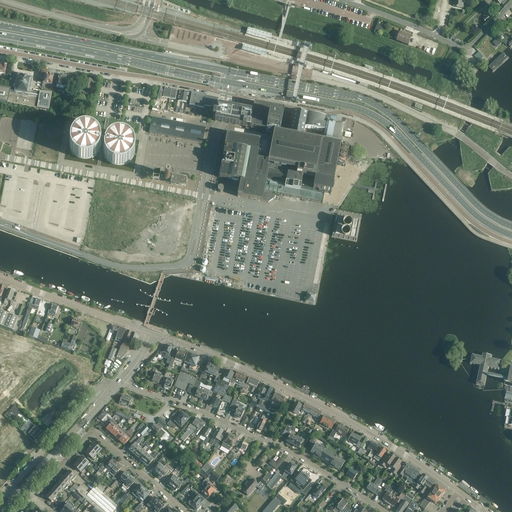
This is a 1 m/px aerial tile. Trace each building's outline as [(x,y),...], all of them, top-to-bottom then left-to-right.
[(463,8),(464,0),(454,0),(454,6),(463,8)] [(251,29),(249,36),(270,41),(271,34),(251,29)] [(408,46),(411,38),(412,36),(400,32),(397,41),(408,46)] [(250,44),(248,52),(266,57),(268,49),(250,44)] [(508,57),(501,49),(484,64),(492,72),(508,57)] [(41,90),(44,90),(45,85),(52,86),(54,75),(53,75),(53,74),(50,73),(49,74),(48,74),(47,75),(44,74),(43,83),(42,84),(41,90)] [(0,101),(2,102),(49,110),(52,94),(40,92),(40,93),(31,92),(29,92),(29,93),(28,93),(31,79),(18,76),(15,92),(14,92),(15,91),(11,90),(11,91),(10,91),(10,89),(4,88),(0,87),(0,101)] [(56,87),(67,89),(69,78),(58,76),(57,82),(56,82),(56,83),(57,84),(56,87)] [(83,89),(92,90),(93,81),(85,79),(83,89)] [(164,89),(162,98),(166,99),(169,99),(171,89),(168,88),(168,89),(166,88),(164,88),(164,89)] [(171,89),(169,99),(176,100),(178,90),(171,89)] [(178,102),(187,104),(189,93),(180,91),(178,102)] [(195,107),(197,94),(192,93),(189,108),(192,108),(195,108),(195,107)] [(213,98),(210,111),(211,111),(211,110),(213,110),(213,107),(216,108),(218,99),(213,98)] [(216,111),(214,111),(213,116),(215,117),(215,121),(219,122),(226,123),(231,124),(242,126),(280,133),(284,110),(254,104),(253,111),(234,107),(229,106),(222,105),(218,104),(216,111)] [(280,133),(274,132),(271,144),(260,142),(261,140),(227,134),(219,177),(240,182),(237,197),(268,202),(274,198),(274,194),(322,204),(324,194),(331,195),(338,158),(345,159),(346,151),(340,149),(345,121),(293,112),(289,135),(280,133)] [(205,128),(200,127),(152,117),(150,130),(149,133),(197,142),(202,143),(203,141),(204,131),(205,128)] [(102,146),(106,128),(102,128),(100,141),(99,138),(98,136),(96,134),(94,132),(92,131),(90,130),(88,129),(85,129),(83,129),(80,130),(78,131),(76,132),(74,134),(72,136),(71,139),(70,141),(70,144),(70,146),(70,149),(71,151),(73,153),(74,155),(76,157),(78,158),(81,159),(83,160),(86,160),(89,159),(91,159),(93,157),(95,156),(97,154),(99,152),(100,149),(100,148),(100,146),(102,146)] [(115,136),(113,137),(110,138),(108,140),(107,142),(109,129),(106,128),(102,146),(104,147),(104,148),(104,150),(104,153),(104,155),(105,158),(106,160),(108,162),(110,164),(113,165),(115,166),(118,166),(120,166),(123,166),(125,165),(128,164),(130,162),(131,160),(133,158),(134,155),(134,154),(134,152),(134,149),(134,147),(133,144),(131,142),(130,140),(128,138),(125,137),(123,136),(120,136),(118,136),(115,136)] [(161,181),(187,185),(188,178),(162,174),(161,181)] [(336,218),(332,236),(356,241),(359,223),(336,218)] [(7,290),(6,295),(5,295),(3,298),(2,303),(5,305),(7,300),(11,301),(14,292),(7,290)] [(314,303),(315,295),(308,294),(306,301),(314,303)] [(30,304),(27,311),(31,313),(33,308),(36,309),(37,308),(38,309),(40,303),(41,300),(36,299),(36,300),(34,299),(32,305),(30,304)] [(43,301),(42,304),(40,303),(38,309),(39,309),(39,308),(40,309),(41,307),(48,309),(50,304),(43,301)] [(49,310),(48,313),(55,316),(58,307),(52,305),(51,310),(49,310)] [(0,310),(0,325),(4,327),(9,314),(0,310)] [(9,314),(4,327),(13,330),(18,317),(9,314)] [(77,329),(80,321),(73,319),(71,326),(77,329)] [(51,333),(54,326),(48,324),(45,331),(51,333)] [(118,328),(112,325),(107,338),(110,339),(112,334),(111,334),(111,332),(116,334),(118,328)] [(32,328),(29,336),(37,339),(40,331),(32,328)] [(119,328),(114,341),(120,343),(125,330),(119,328)] [(127,331),(122,346),(121,345),(116,358),(122,360),(126,355),(129,350),(129,348),(131,344),(132,341),(135,342),(137,335),(127,331)] [(166,354),(165,358),(168,359),(166,363),(170,364),(173,357),(170,356),(170,355),(173,348),(165,345),(162,352),(166,354)] [(118,350),(112,348),(108,359),(114,362),(118,350)] [(173,357),(170,364),(169,365),(172,367),(175,360),(178,361),(178,360),(183,361),(186,354),(179,351),(176,357),(173,356),(173,357)] [(196,365),(199,357),(188,353),(184,362),(191,365),(189,370),(191,371),(192,367),(194,368),(193,370),(197,371),(199,366),(196,365)] [(511,381),(511,367),(509,377),(488,372),(489,367),(498,370),(500,361),(490,359),(491,356),(483,354),(482,357),(473,355),(471,364),(480,366),(476,385),(485,387),(487,375),(505,379),(504,381),(508,381),(511,381)] [(209,363),(207,370),(204,368),(201,376),(204,377),(204,378),(205,375),(210,377),(215,366),(209,364),(209,363)] [(155,373),(156,371),(158,366),(155,365),(153,370),(150,376),(153,377),(152,381),(159,384),(162,376),(155,373)] [(220,368),(215,366),(210,377),(215,379),(214,382),(215,382),(217,382),(220,375),(218,374),(220,368)] [(0,396),(14,380),(0,368),(0,396)] [(226,371),(224,374),(221,373),(218,381),(229,386),(230,383),(234,374),(226,371)] [(164,386),(165,386),(164,387),(165,388),(167,389),(168,388),(170,389),(173,381),(168,379),(170,373),(166,372),(162,382),(165,383),(164,386)] [(180,372),(174,387),(190,394),(193,387),(195,388),(198,381),(199,378),(197,377),(196,379),(180,372)] [(237,384),(242,374),(237,372),(234,378),(233,378),(232,382),(237,384)] [(244,383),(247,376),(242,374),(237,384),(243,387),(245,383),(244,383)] [(249,385),(251,386),(254,388),(252,391),(255,393),(257,389),(256,389),(259,382),(249,378),(246,384),(245,384),(243,387),(247,389),(249,385)] [(225,394),(229,386),(218,381),(217,383),(217,382),(215,388),(213,392),(223,397),(225,394)] [(267,387),(260,384),(255,395),(250,404),(257,407),(261,400),(261,398),(262,398),(267,388),(267,387)] [(198,389),(195,397),(200,399),(205,389),(199,386),(198,389)] [(205,389),(204,391),(200,399),(206,401),(206,400),(209,401),(213,392),(215,388),(211,387),(210,389),(211,389),(210,391),(205,389)] [(261,398),(261,400),(257,407),(263,411),(267,403),(268,402),(267,401),(269,398),(272,390),(267,388),(262,398),(261,398)] [(281,405),(285,397),(275,392),(271,400),(281,405)] [(227,395),(224,400),(230,403),(233,398),(227,395)] [(124,399),(118,396),(116,402),(126,406),(128,398),(125,397),(124,399)] [(222,402),(214,398),(211,405),(219,409),(222,402)] [(229,409),(233,410),(236,412),(234,415),(235,416),(234,416),(235,417),(237,418),(238,418),(238,417),(241,418),(244,411),(238,408),(238,406),(240,403),(237,402),(238,400),(234,398),(229,409)] [(279,409),(267,403),(263,411),(275,416),(279,409)] [(302,406),(296,403),(293,407),(292,407),(289,412),(288,414),(296,418),(302,406)] [(309,406),(305,404),(302,410),(301,412),(303,413),(304,411),(306,412),(309,406)] [(13,420),(21,410),(14,405),(7,414),(13,420)] [(313,408),(309,406),(306,412),(308,413),(307,416),(305,416),(304,418),(302,422),(305,424),(307,420),(309,417),(313,408)] [(317,410),(313,408),(309,417),(311,418),(312,415),(314,416),(317,410)] [(185,414),(184,415),(182,414),(177,420),(174,418),(168,424),(170,427),(171,426),(174,428),(178,425),(181,428),(189,419),(187,418),(188,417),(185,414)] [(324,416),(320,424),(324,426),(324,427),(325,427),(330,419),(324,416)] [(160,418),(157,421),(163,427),(166,424),(160,418)] [(194,426),(192,429),(187,435),(189,437),(191,435),(201,421),(197,418),(192,424),(194,426)] [(335,422),(330,419),(325,427),(327,428),(331,430),(335,422)] [(261,431),(264,425),(266,422),(261,420),(256,429),(261,431)] [(205,424),(201,421),(191,435),(190,436),(192,438),(195,434),(197,435),(205,424)] [(41,432),(35,426),(31,422),(27,426),(38,435),(41,432)] [(106,429),(110,433),(118,425),(116,424),(114,426),(111,423),(106,429)] [(35,439),(38,435),(27,426),(25,424),(23,426),(26,428),(24,430),(35,439)] [(165,433),(161,430),(161,429),(155,424),(152,428),(158,433),(162,437),(165,433)] [(118,425),(110,433),(115,437),(120,431),(122,429),(118,425)] [(339,425),(337,428),(337,429),(334,428),(330,436),(333,438),(336,433),(344,437),(348,430),(339,425)] [(139,434),(142,436),(148,429),(145,427),(139,434)] [(199,440),(199,439),(204,441),(200,446),(201,447),(204,444),(206,445),(209,439),(207,438),(212,430),(206,427),(201,435),(199,434),(197,438),(199,440)] [(213,438),(212,440),(214,441),(215,439),(218,441),(215,447),(217,448),(223,437),(221,436),(223,432),(218,429),(213,438)] [(287,432),(281,429),(278,435),(284,439),(284,438),(287,432)] [(120,431),(115,437),(119,441),(126,434),(124,433),(123,434),(120,431)] [(126,434),(119,441),(124,445),(131,437),(127,433),(126,434)] [(361,438),(352,433),(348,440),(357,445),(356,447),(359,448),(362,443),(359,442),(361,438)] [(233,436),(230,434),(229,435),(228,435),(225,439),(226,439),(223,443),(224,443),(222,446),(225,448),(224,448),(225,449),(226,447),(233,436),(234,435),(233,435),(233,436)] [(293,445),(297,438),(290,434),(287,440),(286,442),(287,442),(286,443),(290,445),(290,444),(293,445)] [(236,437),(233,436),(226,447),(229,450),(231,447),(233,445),(234,443),(235,444),(237,441),(236,440),(237,439),(235,439),(236,437)] [(129,450),(134,454),(139,448),(137,446),(140,442),(142,439),(140,438),(129,450)] [(302,441),(297,438),(293,445),(298,448),(299,448),(300,448),(301,445),(300,444),(302,441)] [(379,447),(371,442),(370,441),(365,439),(360,447),(365,450),(365,449),(371,452),(370,452),(374,455),(379,447)] [(164,440),(161,443),(165,446),(163,449),(166,451),(170,446),(164,440)] [(248,445),(241,441),(238,447),(237,446),(236,449),(241,452),(240,453),(242,454),(242,452),(243,450),(245,451),(248,445)] [(94,443),(90,448),(96,454),(100,449),(94,443)] [(324,462),(324,463),(330,453),(316,444),(311,453),(314,455),(313,455),(319,459),(320,458),(324,461),(324,462)] [(145,451),(138,458),(143,462),(148,456),(146,454),(149,450),(151,447),(149,446),(147,448),(145,451)] [(96,454),(90,448),(85,453),(92,459),(96,454)] [(139,448),(134,454),(138,458),(145,451),(143,449),(142,450),(139,448)] [(386,451),(381,448),(374,458),(376,460),(377,458),(380,460),(386,451)] [(236,455),(232,452),(227,457),(231,461),(236,455)] [(147,466),(156,457),(158,454),(157,453),(155,455),(154,454),(153,456),(150,454),(148,456),(143,462),(147,466)] [(345,462),(330,453),(324,463),(327,464),(327,463),(331,465),(330,466),(335,469),(335,468),(339,471),(345,462)] [(387,465),(390,467),(396,458),(390,454),(387,459),(385,457),(379,464),(384,468),(387,465)] [(82,457),(78,461),(84,467),(89,463),(82,457)] [(281,458),(276,464),(272,461),(269,464),(276,470),(284,461),(281,458)] [(401,462),(396,458),(390,467),(393,469),(390,472),(396,476),(397,474),(400,470),(401,469),(398,467),(401,462)] [(110,472),(117,464),(112,460),(108,465),(105,463),(101,468),(97,464),(94,468),(100,474),(106,468),(110,472)] [(84,467),(78,461),(74,466),(82,473),(83,473),(82,472),(83,471),(85,471),(87,469),(84,467)] [(209,477),(215,470),(214,471),(210,467),(211,467),(211,466),(210,467),(206,464),(207,463),(201,469),(209,477)] [(401,470),(400,470),(397,474),(398,475),(399,474),(402,477),(403,475),(410,465),(406,463),(402,469),(401,470)] [(121,468),(117,464),(110,472),(109,473),(114,477),(121,468)] [(153,472),(157,476),(164,468),(160,464),(156,468),(155,467),(154,469),(156,470),(153,472)] [(178,466),(176,464),(170,471),(172,473),(175,470),(178,466)] [(296,470),(289,465),(283,475),(288,478),(289,476),(292,477),(296,470)] [(410,465),(403,475),(408,479),(409,477),(415,469),(410,465)] [(164,468),(157,476),(161,479),(163,477),(164,478),(165,476),(169,472),(164,468)] [(355,472),(350,469),(346,475),(354,480),(356,476),(359,477),(363,471),(358,468),(355,472)] [(420,473),(415,469),(409,477),(412,479),(410,482),(412,484),(420,473)] [(75,475),(70,470),(69,471),(65,475),(72,481),(71,480),(73,478),(74,479),(76,477),(75,476),(75,475)] [(215,490),(208,483),(209,481),(207,480),(209,477),(201,470),(198,472),(206,479),(205,480),(203,482),(204,483),(202,485),(206,488),(212,494),(215,490)] [(122,481),(125,483),(130,477),(126,472),(119,480),(121,482),(122,481)] [(300,472),(290,483),(305,496),(314,486),(310,482),(311,482),(300,472)] [(252,479),(249,483),(242,491),(248,496),(256,486),(261,490),(270,480),(269,479),(272,476),(268,473),(258,485),(252,479)] [(271,490),(282,477),(277,473),(267,486),(271,490)] [(72,481),(65,475),(61,480),(67,485),(69,483),(70,483),(72,481)] [(422,486),(428,478),(423,475),(414,487),(417,490),(421,485),(422,486)] [(167,485),(171,488),(178,480),(174,476),(170,480),(169,480),(168,481),(170,482),(167,485)] [(127,490),(128,489),(135,481),(130,477),(125,483),(123,486),(127,490)] [(370,483),(367,489),(372,492),(381,479),(379,477),(373,485),(370,483)] [(381,479),(372,492),(377,496),(380,490),(378,488),(383,480),(381,479)] [(428,479),(424,485),(419,492),(422,495),(428,487),(430,489),(434,483),(428,479)] [(68,486),(67,485),(61,480),(57,484),(64,490),(68,486)] [(118,482),(115,480),(109,486),(112,489),(118,482)] [(183,484),(183,483),(185,482),(183,480),(181,482),(178,480),(171,488),(175,492),(177,489),(178,490),(179,489),(179,488),(183,484)] [(64,490),(57,484),(53,488),(59,493),(61,491),(62,492),(64,490)] [(96,488),(93,486),(90,490),(91,491),(89,494),(82,488),(83,488),(80,485),(76,490),(78,492),(78,493),(99,511),(124,511),(117,506),(96,488)] [(136,494),(139,496),(145,489),(140,485),(133,493),(135,495),(136,494)] [(187,485),(186,486),(181,492),(183,494),(189,487),(187,485)] [(212,494),(206,488),(202,485),(200,487),(199,486),(198,488),(208,498),(212,494)] [(312,494),(315,496),(317,498),(320,495),(326,489),(320,485),(312,494)] [(382,500),(388,503),(393,497),(389,494),(390,492),(389,492),(392,487),(389,485),(384,492),(386,494),(382,500)] [(437,485),(427,498),(431,501),(435,504),(444,491),(444,490),(437,485)] [(59,493),(53,488),(50,493),(56,499),(56,498),(55,498),(57,496),(58,496),(60,494),(59,493)] [(145,489),(139,496),(141,498),(140,499),(143,501),(150,494),(145,489)] [(396,499),(393,497),(388,503),(394,507),(398,502),(400,504),(402,501),(405,496),(405,497),(407,494),(405,492),(404,494),(402,493),(398,498),(397,497),(396,499)] [(56,499),(50,493),(46,497),(51,502),(53,500),(54,501),(56,499)] [(309,493),(303,500),(306,502),(312,495),(309,493)] [(197,494),(193,499),(201,506),(205,501),(197,494)] [(409,505),(412,501),(405,497),(405,496),(402,501),(395,511),(396,511),(403,511),(408,505),(409,505)] [(150,506),(153,508),(159,502),(154,497),(147,505),(149,507),(150,506)] [(272,511),(281,503),(277,499),(275,498),(262,511),(272,511)] [(201,506),(193,499),(190,501),(189,500),(187,502),(197,511),(201,506)] [(335,508),(339,511),(343,511),(348,507),(346,505),(348,504),(344,500),(342,500),(335,508)] [(418,511),(415,509),(418,505),(412,501),(409,505),(404,511),(418,511)] [(159,502),(153,508),(156,511),(155,511),(154,511),(158,511),(164,506),(159,502)] [(223,511),(234,511),(238,508),(232,503),(223,511)]
